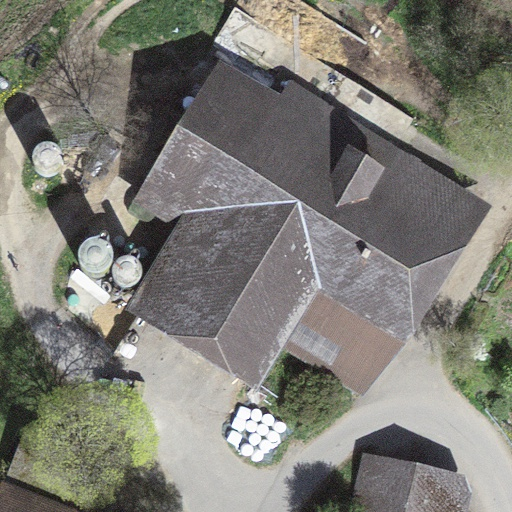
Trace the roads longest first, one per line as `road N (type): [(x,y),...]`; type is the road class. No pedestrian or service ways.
road 1 (track): [(511,219),(406,404),(354,427),(300,482),(283,511)]
road 2 (track): [(506,511),(488,458),(406,404)]
